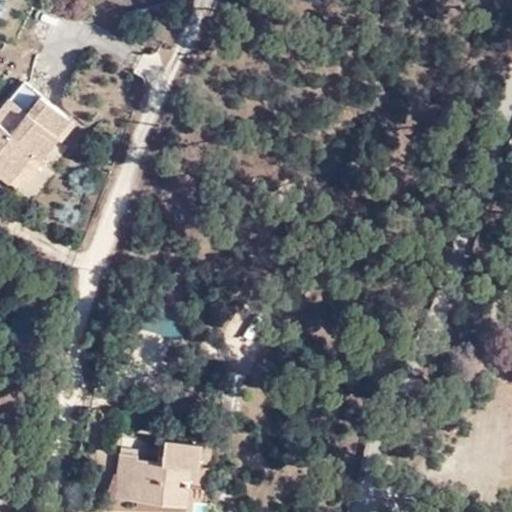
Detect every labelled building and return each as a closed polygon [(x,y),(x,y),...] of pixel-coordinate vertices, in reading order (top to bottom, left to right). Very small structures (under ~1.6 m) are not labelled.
[(50,132),(64,115),(41,94),(17,119),(9,129),(0,121),(0,175),(2,178),(30,146),(38,154),(55,136),(50,132)] [(0,121),(9,129),(17,119),(2,105),(0,107),(0,121)] [(72,121),(64,115),(50,132),(55,136),(57,138),(72,121)] [(41,156),(38,154),(30,146),(2,178),(13,187),(41,156)] [(245,395),(250,374),(230,370),(225,391),(245,395)] [(164,454),(167,435),(124,430),(122,450),(164,454)] [(204,439),(167,435),(164,454),(122,450),(117,488),(184,496),(190,459),(202,459),(204,439)]
